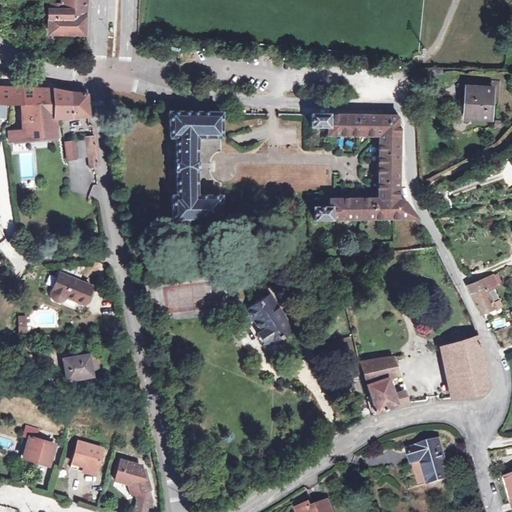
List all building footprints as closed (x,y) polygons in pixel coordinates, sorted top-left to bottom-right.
[(68,8),(50,8),(49,32),(86,32),(86,14),(87,0),(68,0),(68,3),(68,8)] [(164,54),(164,50),(154,50),(154,59),(173,60),(173,54),(164,54)] [(0,105),(3,106),(9,106),(21,106),(23,129),(8,129),(9,141),(56,138),(55,119),(89,116),(87,89),(70,89),(70,93),(54,90),(0,87),(0,105)] [(465,116),(491,118),(493,88),(467,87),(465,116)] [(170,138),(175,138),(176,195),(172,196),(172,223),(220,222),(220,196),(196,196),(197,138),(221,138),(221,113),(170,112),(170,138)] [(327,128),(327,135),(379,136),(378,199),(329,199),(329,208),(314,208),(314,220),(416,219),(404,202),(398,198),(399,116),(311,115),(311,127),(327,128)] [(90,168),(98,167),(94,139),(86,140),(88,157),(90,168)] [(73,141),(75,159),(88,157),(86,140),(73,141)] [(65,142),(67,160),(75,159),(73,141),(66,142),(65,142)] [(52,291),(51,293),(51,295),(51,296),(52,298),(54,300),(57,302),(59,303),(61,302),(62,302),(64,300),(66,298),(66,297),(84,304),(91,287),(59,273),(52,291)] [(487,289),(498,285),(493,275),(467,285),(481,313),(496,306),(487,289)] [(187,282),(161,291),(169,317),(195,308),(187,282)] [(258,330),(255,331),(261,342),(264,340),(266,342),(276,336),(277,338),(291,329),(270,292),(245,306),(258,330)] [(346,355),(353,353),(350,336),(333,340),(337,357),(346,355)] [(445,345),(457,398),(484,393),(488,386),(478,336),(445,345)] [(358,376),(353,353),(346,355),(350,377),(358,376)] [(67,380),(92,375),(88,355),(63,360),(67,380)] [(374,414),(395,406),(407,403),(404,391),(393,394),(388,379),(399,375),(393,357),(358,362),(374,414)] [(28,444),(23,458),(49,466),(55,446),(24,436),(21,443),(28,444)] [(411,463),(421,460),(428,483),(448,477),(438,440),(408,450),(411,463)] [(84,466),(96,470),(103,449),(78,441),(70,467),(83,471),(83,470),(84,466)] [(134,511),(145,511),(150,494),(148,490),(150,489),(147,478),(143,479),(141,471),(139,466),(120,460),(114,481),(128,485),(131,494),(135,493),(138,500),(134,511)] [(84,466),(83,470),(94,474),(96,470),(84,466)] [(151,511),(153,505),(150,494),(145,511),(151,511)] [(315,509),(312,510),(309,503),(295,509),(296,511),(330,511),(326,501),(314,507),(315,509)]
